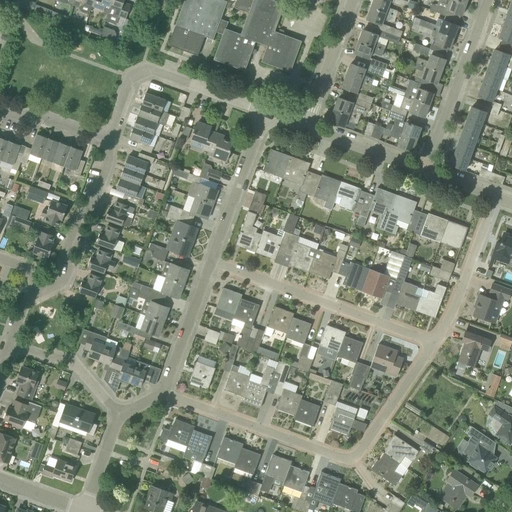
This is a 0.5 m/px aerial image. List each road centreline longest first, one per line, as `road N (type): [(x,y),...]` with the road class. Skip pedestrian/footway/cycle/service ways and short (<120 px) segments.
road 1 (residential): [(163,392),(351,460),(435,343)]
road 2 (residential): [(435,343),(208,264)]
road 3 (residential): [(108,140),(128,79),(145,71),(262,113)]
road 4 (residential): [(27,297),(67,277),(62,257),(80,208),(94,199),(108,140)]
road 5 (residential): [(428,170),(489,0)]
road 6 (residential): [(435,343),(496,194)]
road 7 (residential): [(208,264),(262,113)]
road 8 (residential): [(163,392),(208,264)]
road 9 (residential): [(306,127),(352,0)]
road 10 (residential): [(117,416),(75,369),(12,342)]
road 11 (residential): [(428,170),(306,127)]
